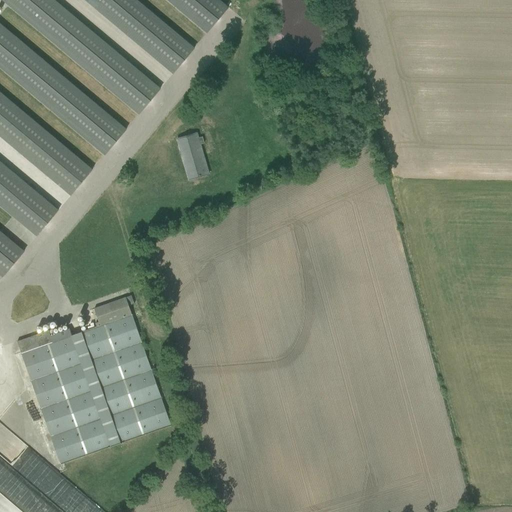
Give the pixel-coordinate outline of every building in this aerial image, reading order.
[(161,89),(54,0),(0,0),(139,116),(161,89)] [(196,49),(137,0),(83,0),(173,75),(196,49)] [(227,8),(217,0),(165,0),(206,33),(227,8)] [(127,129),(0,23),(0,67),(105,155),(127,129)] [(92,168),(0,92),(0,136),(71,194),(92,168)] [(207,174),(196,132),(176,137),(187,179),(207,174)] [(59,210),(0,161),(0,205),(38,237),(59,210)] [(25,251),(0,230),(0,274),(3,277),(25,251)] [(60,463),(169,425),(126,300),(93,312),(98,324),(53,340),(49,329),(18,340),(60,463)]
